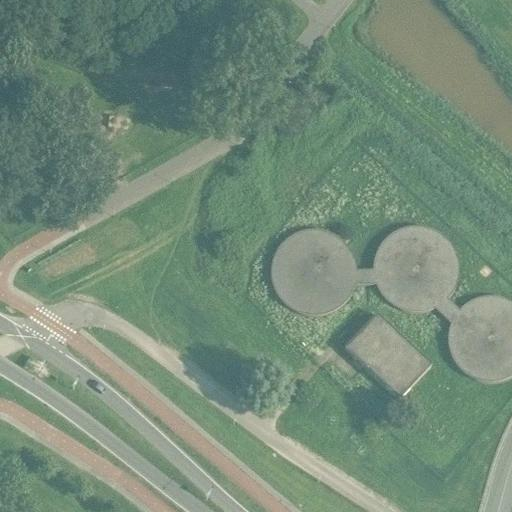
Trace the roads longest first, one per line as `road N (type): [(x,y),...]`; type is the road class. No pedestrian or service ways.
road 1 (secondary): [(235,511),(121,404),(0,321)]
road 2 (secondary): [(0,366),(202,511)]
